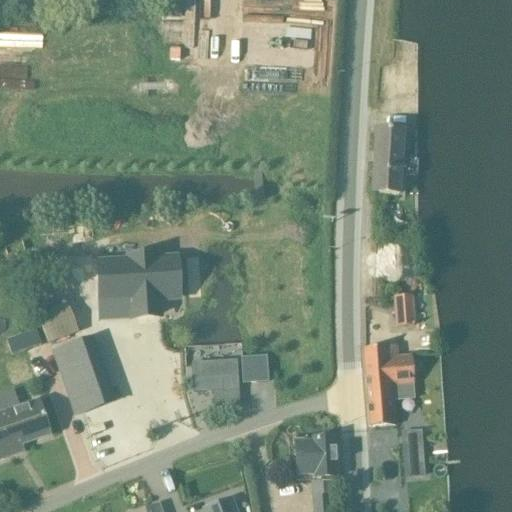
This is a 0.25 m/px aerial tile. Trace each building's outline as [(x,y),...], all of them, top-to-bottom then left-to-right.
[(246,112),(304,116),(307,66),(258,63),(258,67),(249,67),(246,112)] [(375,130),(372,180),(380,180),(379,194),(398,196),(402,132),(375,130)] [(124,259),(94,261),(98,322),(128,320),(128,323),(163,321),(162,303),(180,302),(178,256),(159,257),(158,254),(124,256),(124,259)] [(396,328),(414,327),(411,297),(393,299),(396,328)] [(63,309),(37,318),(47,344),(73,335),(63,309)] [(11,357),(40,347),(35,333),(6,342),(11,357)] [(84,343),(52,354),(75,416),(107,405),(84,343)] [(390,360),(396,359),(396,348),(363,350),(365,377),(392,375),(390,360)] [(242,360),(243,385),(267,383),(266,358),(242,360)] [(392,375),(365,377),(369,429),(395,427),(392,393),(406,392),(411,386),(411,379),(412,379),(410,358),(396,359),(390,360),(392,375)] [(238,406),(235,362),(191,365),(192,395),(213,394),(214,408),(238,406)] [(38,403),(0,415),(0,460),(16,455),(14,448),(48,436),(42,420),(44,420),(38,403)] [(333,441),(321,441),(312,442),(313,446),(295,447),(297,477),(315,476),(315,480),(333,479),(335,479),(333,441)] [(422,467),(420,443),(402,444),(404,468),(422,467)] [(333,479),(315,480),(311,480),(313,511),(332,511),(331,496),(334,495),(333,479)] [(234,511),(230,501),(203,511),(202,511),(234,511)]
